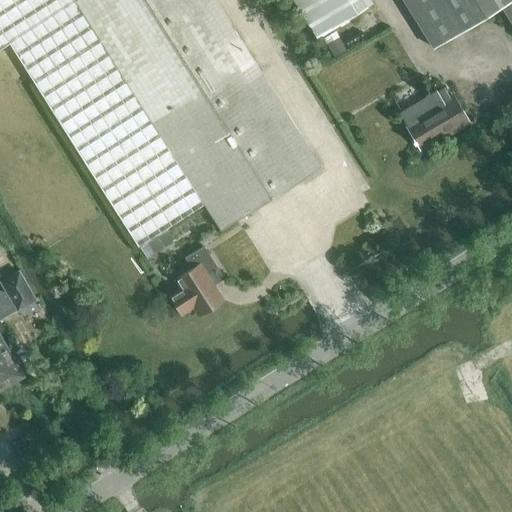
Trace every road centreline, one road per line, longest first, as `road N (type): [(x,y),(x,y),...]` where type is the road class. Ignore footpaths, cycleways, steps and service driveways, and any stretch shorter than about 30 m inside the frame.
road 1 (unclassified): [(68,511),(511,234)]
road 2 (unknown): [(343,339),(316,269),(332,203),(331,164),(247,0)]
road 3 (unknown): [(388,0),(429,66),(465,75),(511,68)]
